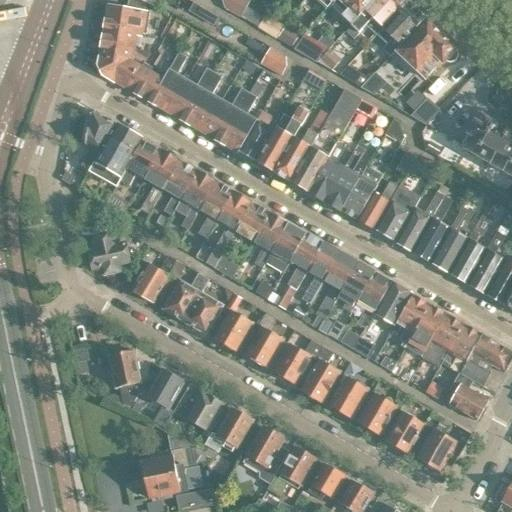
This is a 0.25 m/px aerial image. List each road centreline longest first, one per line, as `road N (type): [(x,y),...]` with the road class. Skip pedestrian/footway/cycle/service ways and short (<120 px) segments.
road 1 (residential): [(450,502),(69,288),(47,178),(68,82),(511,332)]
road 2 (secondary): [(44,511),(0,300)]
